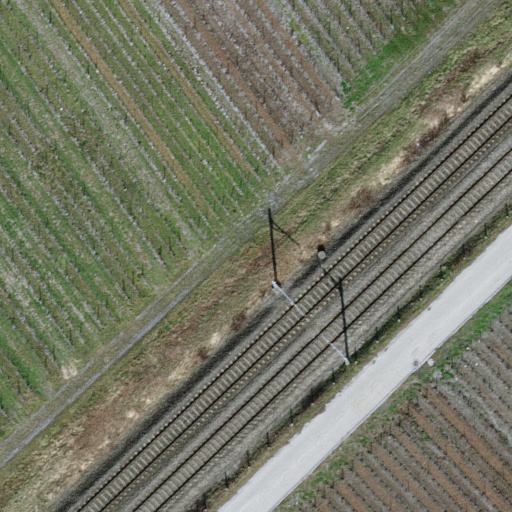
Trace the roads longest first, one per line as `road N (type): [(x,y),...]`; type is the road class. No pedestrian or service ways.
road 1 (track): [(0,454),(487,0)]
road 2 (track): [(511,260),(250,511)]
